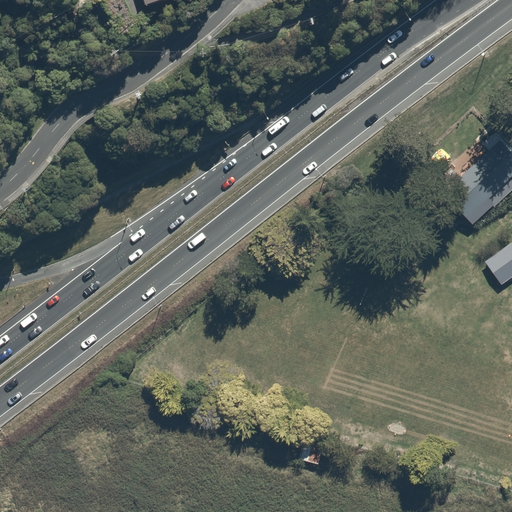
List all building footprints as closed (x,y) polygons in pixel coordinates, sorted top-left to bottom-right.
[(511,189),(511,147),(496,131),(483,143),(489,150),(443,193),(467,218),(487,200),(494,207),(511,189)] [(511,242),(485,261),(502,284),(511,276),(511,242)] [(194,424),(175,419),(169,443),(188,448),(194,424)] [(251,451),(262,430),(252,425),(241,446),(251,451)] [(302,440),(293,435),(283,454),(292,459),(302,440)] [(300,459),(319,463),(323,445),(304,441),(300,459)]
